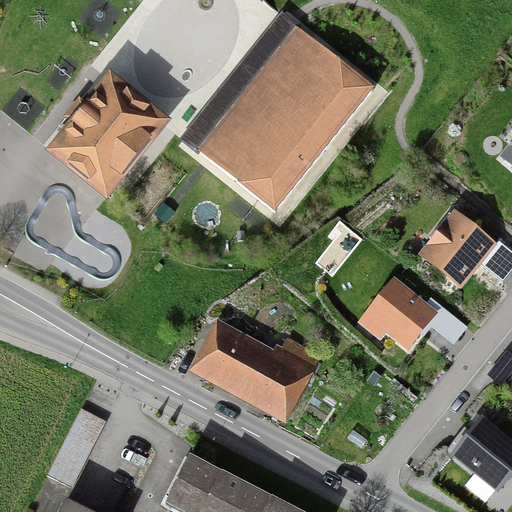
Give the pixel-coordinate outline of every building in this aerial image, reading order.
[(205,157),(272,210),(365,94),(298,41),(205,157)] [(54,158),(107,200),(164,129),(112,87),(54,158)] [(511,145),(501,158),(511,167),(511,145)] [(488,243),(452,213),(420,251),(456,281),(488,243)] [(511,269),(511,251),(500,241),(480,265),(501,282),(511,269)] [(394,284),(370,312),(408,345),(432,317),(394,284)] [(200,367),(289,414),(319,358),(290,343),(284,354),(280,352),(273,364),(218,334),(200,367)] [(103,421),(80,410),(48,476),(71,487),(103,421)] [(511,471),(511,444),(478,417),(453,449),(500,487),(511,471)] [(261,511),(267,501),(188,460),(167,500),(176,505),(171,511),(261,511)] [(84,511),(62,501),(56,511),(84,511)] [(289,511),(267,501),(261,511),(289,511)]
